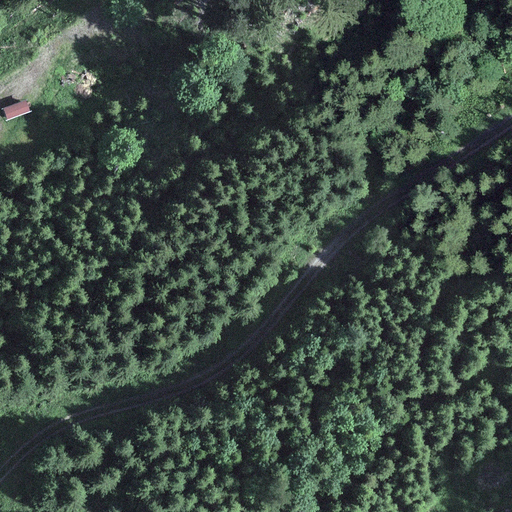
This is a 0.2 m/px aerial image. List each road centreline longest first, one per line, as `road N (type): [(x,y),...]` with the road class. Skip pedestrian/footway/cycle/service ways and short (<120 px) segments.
road 1 (track): [(0,482),(54,432),(131,401),(226,378),(353,237),(511,127)]
road 2 (track): [(0,118),(57,53),(140,23)]
